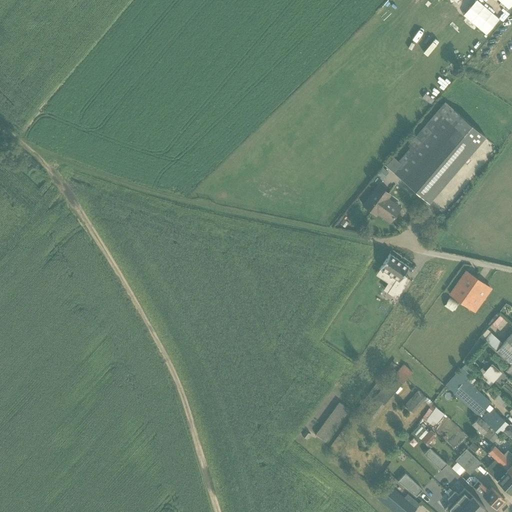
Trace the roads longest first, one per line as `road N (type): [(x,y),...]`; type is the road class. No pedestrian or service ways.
road 1 (track): [(511,271),(147,191),(27,147)]
road 2 (track): [(216,511),(182,401),(142,315),(27,147)]
